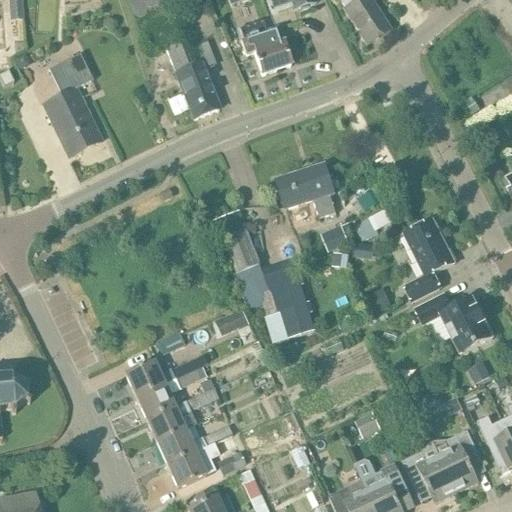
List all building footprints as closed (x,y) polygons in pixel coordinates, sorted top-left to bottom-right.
[(15,0),(8,1),(10,22),(24,21),(22,0),(15,0)] [(176,76),(194,122),(219,112),(202,71),(215,67),(207,44),(194,49),(175,0),(128,0),(150,55),(164,48),(176,76)] [(315,5),(313,0),(289,0),(294,13),(315,5)] [(342,12),(365,47),(390,32),(369,0),(336,0),(344,11),(342,12)] [(254,57),(261,77),(291,67),(283,44),(281,44),(276,29),(266,33),(262,22),(236,31),(240,40),(239,41),(245,60),(254,57)] [(42,107),(68,160),(102,143),(76,91),(92,83),(79,57),(48,72),(60,98),(42,107)] [(0,82),(4,90),(14,85),(8,74),(0,77),(0,82)] [(314,202),(319,221),(336,216),(330,197),(334,195),(325,166),(291,176),(292,180),(277,185),(285,211),(314,202)] [(358,226),(367,242),(379,236),(376,232),(393,223),(387,210),(358,226)] [(267,306),(263,296),(272,293),(261,267),(247,233),(248,232),(239,211),(205,226),(213,245),(222,241),(236,275),(233,276),(248,314),(267,306)] [(403,289),(411,305),(440,290),(432,276),(454,265),(432,222),(404,237),(425,278),(403,289)] [(343,225),(323,235),(332,252),(351,243),(343,225)] [(339,268),(347,269),(349,256),(341,255),(339,268)] [(295,267),(282,271),(287,289),(271,294),(277,313),(280,312),(289,341),(315,333),(295,267)] [(440,318),(460,356),(492,340),(472,301),(451,312),(443,297),(415,312),(423,327),(440,318)] [(238,309),(215,320),(223,337),(246,326),(238,309)] [(175,381),(201,369),(197,360),(172,371),(175,381)] [(159,378),(153,363),(125,376),(135,399),(175,381),(172,371),(159,378)] [(201,369),(175,381),(179,390),(205,379),(201,369)] [(0,440),(1,440),(0,433),(0,411),(13,410),(26,401),(24,386),(11,379),(0,379),(0,440)] [(175,381),(135,399),(146,422),(174,409),(168,398),(180,392),(179,390),(175,381)] [(146,422),(156,444),(184,432),(179,420),(189,415),(189,414),(218,401),(214,391),(203,396),(174,409),(146,422)] [(409,396),(392,404),(403,429),(421,420),(409,396)] [(511,417),(502,422),(511,443),(511,407),(508,409),(511,417)] [(355,424),(364,442),(380,434),(372,416),(355,424)] [(477,424),(500,472),(507,468),(508,471),(511,469),(511,443),(502,422),(492,427),(489,418),(477,424)] [(156,444),(166,467),(231,437),(228,428),(190,445),(184,432),(156,444)] [(432,443),(457,495),(479,484),(471,468),(481,463),(467,433),(448,441),(432,443)] [(166,467),(177,490),(205,477),(199,465),(211,460),(210,460),(236,448),(231,437),(166,467)] [(426,487),(435,505),(457,495),(432,443),(421,455),(402,464),(415,492),(426,487)] [(239,454),(216,464),(222,478),(245,468),(239,454)] [(365,491),(375,511),(401,511),(396,499),(407,494),(394,468),(375,477),(378,485),(365,491)] [(253,510),(264,505),(253,482),(242,487),(253,510)] [(375,511),(365,491),(361,483),(329,499),(335,511),(375,511)] [(198,507),(187,511),(222,511),(212,490),(194,498),(198,507)] [(0,511),(37,511),(34,495),(3,501),(4,503),(0,503),(0,511)]
